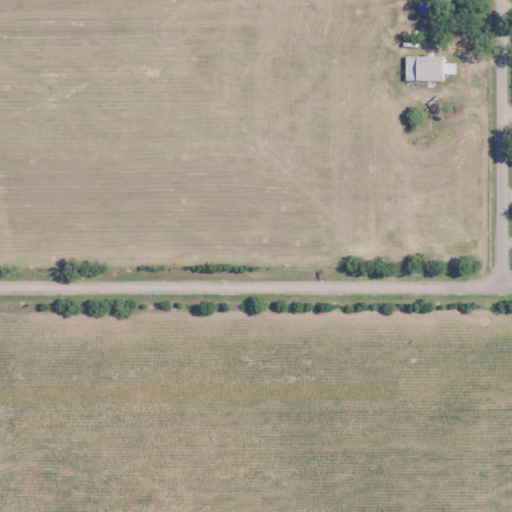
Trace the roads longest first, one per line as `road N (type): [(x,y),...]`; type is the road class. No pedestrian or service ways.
road 1 (residential): [(511,287),(0,287)]
road 2 (residential): [(501,287),(500,0)]
